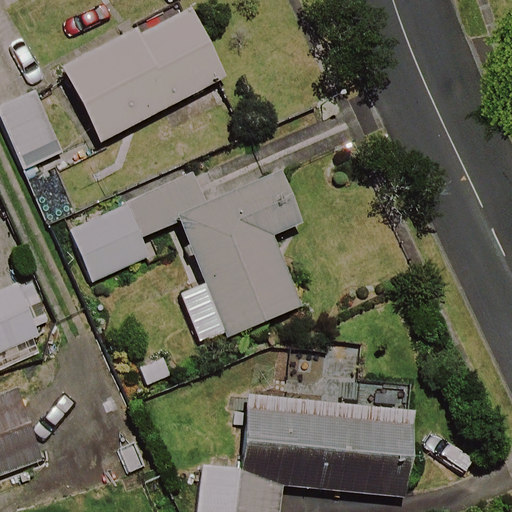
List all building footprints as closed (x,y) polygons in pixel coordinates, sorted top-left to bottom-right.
[(220,83),(185,13),(57,76),(92,147),(220,83)] [(58,160),(27,96),(0,108),(0,140),(19,179),(58,160)] [(199,208),(187,179),(59,232),(82,287),(141,262),(133,243),(173,226),(221,341),(292,311),(263,242),(295,229),(273,177),(199,208)] [(0,372),(53,348),(24,286),(0,296),(0,372)] [(357,350),(323,347),(322,363),(290,360),(286,405),(239,401),(233,474),(195,471),(191,511),(274,511),(276,492),(398,502),(408,388),(354,383),(357,350)] [(0,479),(35,465),(4,390),(0,391),(0,479)]
